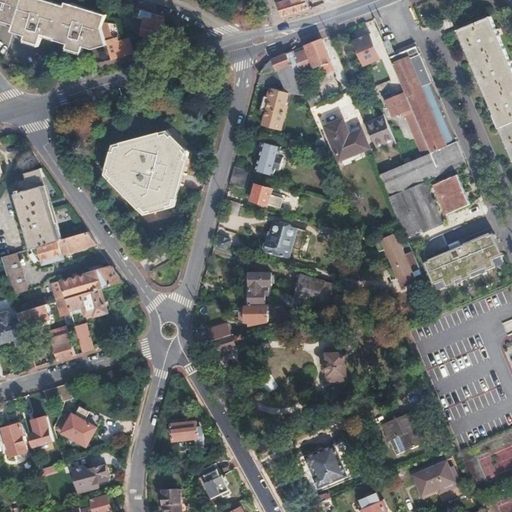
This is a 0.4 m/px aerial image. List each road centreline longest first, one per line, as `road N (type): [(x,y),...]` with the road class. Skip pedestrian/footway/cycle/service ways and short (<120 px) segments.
road 1 (residential): [(176,318),(239,101),(235,46)]
road 2 (residential): [(20,109),(160,319)]
road 3 (primary): [(235,46),(20,109)]
road 4 (residential): [(273,511),(177,343)]
road 5 (residential): [(167,345),(136,462),(134,511)]
road 6 (residential): [(160,342),(0,390)]
road 7 (primary): [(380,0),(235,46)]
